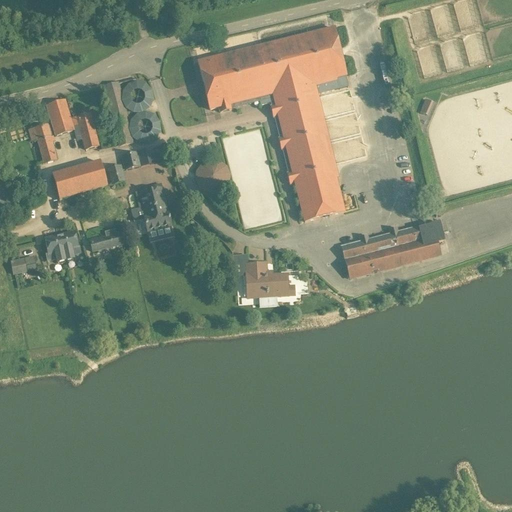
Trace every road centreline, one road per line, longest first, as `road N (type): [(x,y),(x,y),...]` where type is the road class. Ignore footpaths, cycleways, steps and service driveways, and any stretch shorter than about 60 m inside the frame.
road 1 (unclassified): [(511,238),(352,291),(245,240),(201,203),(182,169),(146,49)]
road 2 (unclassified): [(146,49),(330,0)]
road 3 (unclassified): [(0,99),(78,80),(146,49)]
